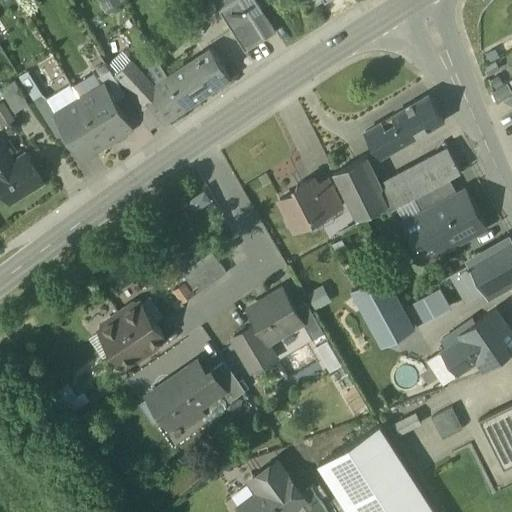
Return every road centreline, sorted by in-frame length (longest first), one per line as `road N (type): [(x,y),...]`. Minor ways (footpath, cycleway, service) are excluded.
road 1 (secondary): [(413,6),(194,144)]
road 2 (residential): [(194,144),(273,263),(182,329)]
road 3 (secondary): [(194,144),(0,284)]
road 4 (residential): [(413,6),(511,198)]
